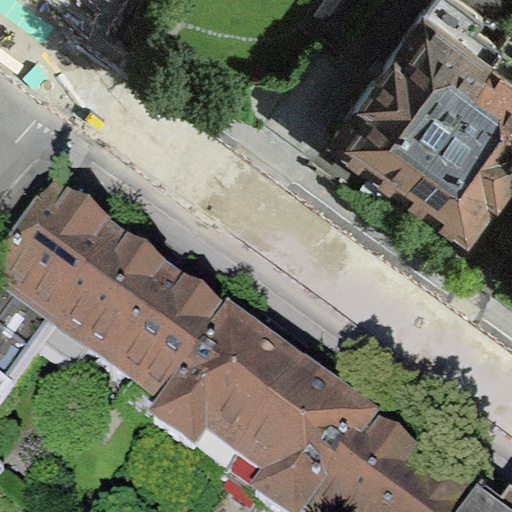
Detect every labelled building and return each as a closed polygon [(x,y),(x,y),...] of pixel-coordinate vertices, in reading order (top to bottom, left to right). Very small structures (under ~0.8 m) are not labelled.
[(500,43),(475,25),(483,15),(462,0),(431,0),(426,6),(424,8),(334,132),(358,149),(401,179),(500,43)] [(511,52),(500,43),(401,179),(428,199),(468,228),(470,226),(511,168),(511,52)] [(70,217),(56,206),(0,283),(0,294),(55,336),(123,242),(90,218),(84,227),(70,217)] [(55,336),(112,376),(174,291),(160,281),(149,273),(155,265),(123,242),(55,336)] [(187,301),(174,291),(112,376),(169,418),(231,332),(229,331),(235,322),(204,300),(198,308),(187,301)] [(0,294),(0,411),(55,336),(0,294)] [(252,348),(231,332),(169,418),(156,436),(194,463),(206,446),(237,468),(307,373),(274,349),(266,359),(252,348)] [(256,508),(261,511),(310,511),(369,432),(347,416),(333,407),(340,397),(307,373),(237,468),(269,491),(256,508)] [(369,432),(310,511),(398,511),(426,474),(410,462),(402,456),(408,448),(377,426),(371,434),(369,432)] [(398,511),(481,511),(487,505),(456,483),(450,491),(441,485),(426,474),(398,511)]
